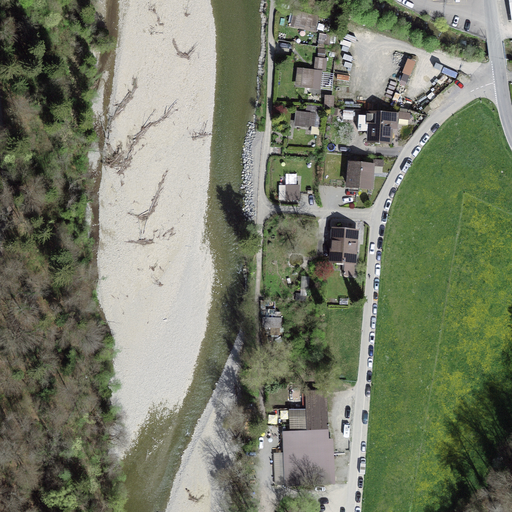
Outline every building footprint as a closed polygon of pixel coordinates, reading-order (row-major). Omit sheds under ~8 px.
[(315,16),(298,13),(295,27),(312,30),(315,16)] [(407,58),(403,72),(411,75),(416,60),(407,58)] [(313,76),(303,74),(301,85),(312,86),(313,76)] [(307,103),(307,110),(319,111),(320,104),(307,103)] [(314,126),(315,114),(298,112),(296,126),(308,127),(308,126),(314,126)] [(370,131),(369,140),(390,141),(391,125),(395,125),(396,115),(367,113),(366,116),(359,116),(358,131),(370,131)] [(359,158),(351,157),(348,188),(371,189),(372,165),(359,164),(359,158)] [(357,231),(333,229),(331,262),(345,263),(343,276),(353,277),(357,231)] [(280,312),(275,312),(275,319),(269,319),(268,327),(280,327),(280,312)] [(327,441),(325,392),(307,393),(309,433),(284,434),(286,485),(332,483),(330,441),(327,441)]
